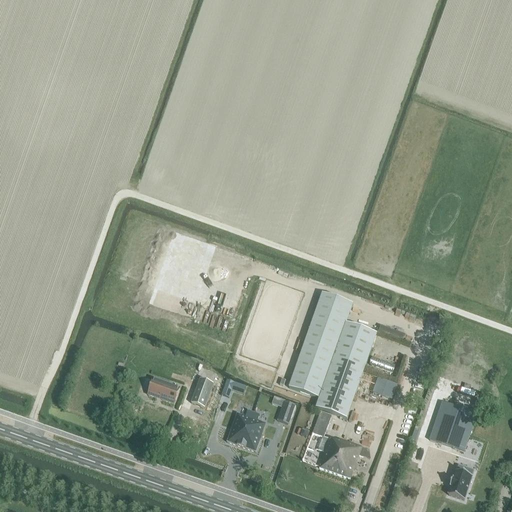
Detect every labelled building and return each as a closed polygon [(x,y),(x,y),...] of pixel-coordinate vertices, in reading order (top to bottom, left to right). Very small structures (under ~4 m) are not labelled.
[(346,324),(353,305),(322,294),(289,389),(320,399),(316,409),(347,420),(377,335),(346,324)] [(373,391),(377,392),(378,389),(392,391),(394,382),(385,380),(386,376),(376,374),(373,391)] [(147,396),(175,405),(181,389),(153,379),(147,396)] [(191,404),(205,408),(213,384),(199,379),(191,404)] [(396,452),(408,402),(399,400),(390,435),(391,435),(388,450),(396,452)] [(476,404),(464,400),(462,405),(474,409),(476,404)] [(285,403),(278,422),(288,426),(295,407),(294,406),(285,403)] [(443,404),(430,442),(464,453),(477,415),(443,404)] [(228,442),(227,443),(228,444),(242,448),(254,414),(248,412),(246,418),(238,415),(228,442)] [(312,434),(323,438),(332,417),(321,413),(312,434)] [(254,414),(242,448),(255,453),(256,454),(256,453),(266,425),(258,422),(260,416),(254,414)] [(320,470),(350,480),(361,449),(340,441),(339,442),(331,439),(330,440),(323,438),(319,451),(326,453),(320,470)] [(473,478),(457,472),(448,496),(464,501),(473,478)]
